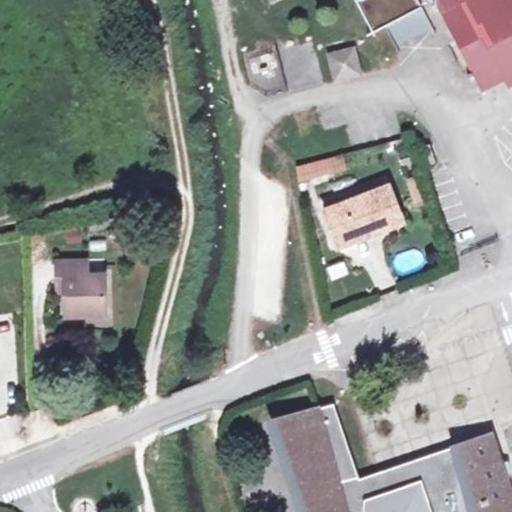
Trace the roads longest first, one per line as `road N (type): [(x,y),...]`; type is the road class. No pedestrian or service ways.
road 1 (unclassified): [(511,233),(457,113),(436,89),(407,83),(350,90),(276,109),(256,132),(249,175),(239,364),(249,379)]
road 2 (unclassified): [(249,379),(510,273)]
road 3 (unclassified): [(11,473),(249,379)]
